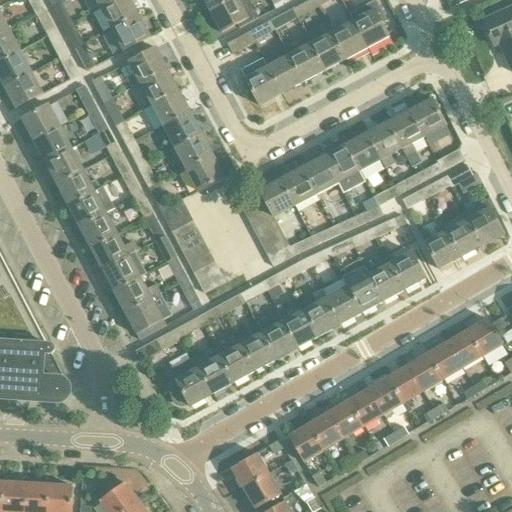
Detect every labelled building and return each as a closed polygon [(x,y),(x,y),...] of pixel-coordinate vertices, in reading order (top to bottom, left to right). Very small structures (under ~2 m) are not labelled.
[(38,12),(43,9),(38,0),(26,0),(36,18),(40,16),(38,12)] [(59,0),(47,0),(52,9),(56,7),(54,4),(60,1),(59,0)] [(95,0),(100,10),(118,0),(95,0)] [(129,0),(118,0),(100,10),(111,31),(138,17),(129,0)] [(202,0),(209,12),(231,0),(202,0)] [(243,11),(237,0),(231,0),(209,12),(221,34),(236,25),(239,29),(258,19),(251,6),(243,11)] [(312,0),(292,11),(290,11),(295,20),(304,16),(315,10),(312,5),(316,3),(314,0),(312,0)] [(314,0),(316,3),(312,5),(315,10),(332,0),(314,0)] [(63,29),(72,24),(60,1),(54,4),(56,7),(52,9),(63,29)] [(351,14),(350,15),(353,21),(351,22),(366,50),(390,37),(382,23),(387,21),(380,8),(376,1),(351,14)] [(511,6),(482,20),(494,46),(499,44),(511,72),(511,6)] [(40,16),(36,18),(47,38),(56,33),(43,9),(38,12),(40,16)] [(273,27),(269,28),(272,33),(275,31),(295,20),(290,11),(270,22),(273,27)] [(138,17),(111,31),(123,53),(150,38),(138,17)] [(270,22),(248,34),(253,43),(254,43),(272,33),(269,28),(273,27),(270,22)] [(331,33),(330,33),(345,61),(366,50),(351,22),(331,33)] [(72,24),(63,29),(75,52),(78,50),(77,47),(83,44),(72,24)] [(310,44),(308,45),(323,72),(345,61),(330,33),(331,33),(327,24),(319,28),(324,37),(310,44)] [(8,30),(0,34),(0,61),(19,52),(8,30)] [(56,33),(47,38),(58,59),(68,54),(56,33)] [(248,34),(227,45),(233,56),(255,44),(254,43),(253,43),(248,34)] [(86,72),(95,67),(83,44),(77,47),(78,50),(75,52),(86,72)] [(304,48),(287,56),(302,84),(304,83),(323,72),(308,45),(304,48)] [(140,85),(167,71),(156,49),(129,63),(140,85)] [(19,52),(0,61),(0,79),(4,88),(31,74),(19,52)] [(58,59),(69,81),(79,76),(68,54),(58,59)] [(287,56),(266,67),(281,95),(302,84),(287,56)] [(262,60),(241,71),(259,106),(281,95),(266,67),(262,60)] [(167,71),(140,85),(152,106),(178,92),(167,71)] [(4,88),(16,110),(42,96),(31,74),(4,88)] [(106,101),(111,99),(100,78),(91,83),(104,106),(107,104),(106,101)] [(84,87),(75,92),(86,111),(89,109),(91,113),(96,110),(84,87)] [(178,92),(152,106),(164,128),(190,114),(178,92)] [(107,104),(104,106),(114,126),(123,121),(111,99),(106,101),(107,104)] [(432,99),(409,111),(424,139),(447,127),(432,99)] [(48,106),(21,120),(32,141),(59,127),(48,106)] [(89,109),(86,111),(98,135),(107,130),(96,110),(91,113),(89,109)] [(402,150),(406,157),(416,152),(412,145),(424,139),(409,111),(388,123),(402,150)] [(190,114),(164,128),(175,149),(201,135),(190,114)] [(134,141),(123,121),(114,126),(126,149),(129,147),(128,144),(134,141)] [(391,156),(402,150),(388,123),(366,134),(381,161),(380,162),(384,169),(395,163),(391,156)] [(59,127),(32,141),(44,163),(70,149),(59,127)] [(107,130),(98,135),(109,155),(112,153),(113,156),(119,153),(107,130)] [(360,173),(380,162),(381,161),(366,134),(345,145),(360,173)] [(186,171),(213,157),(201,135),(175,149),(186,171)] [(129,147),(126,149),(137,169),(146,165),(134,141),(128,144),(129,147)] [(360,173),(345,145),(323,157),(338,184),(343,195),(365,183),(360,173)] [(70,149),(44,163),(55,184),(82,170),(70,149)] [(436,164),(441,173),(465,161),(459,150),(436,162),(437,164),(436,164)] [(112,153),(109,155),(121,177),(129,172),(119,153),(113,156),(112,153)] [(213,157),(186,171),(198,193),(224,179),(213,157)] [(301,169),(316,196),(338,184),(323,157),(304,167),(301,169)] [(419,179),(421,184),(441,173),(436,164),(413,176),(415,181),(419,179)] [(137,169),(150,193),(153,191),(151,188),(157,185),(146,165),(137,169)] [(447,177),(452,186),(453,187),(473,177),(474,176),(468,166),(447,177)] [(316,196),(301,169),(280,180),(294,207),(304,202),(316,196)] [(82,170),(55,184),(67,206),(93,192),(94,192),(100,189),(96,182),(90,185),(82,170)] [(129,172),(121,177),(132,197),(134,196),(136,199),(142,196),(129,172)] [(474,176),(473,177),(474,177),(458,185),(463,196),(483,186),(477,175),(474,176)] [(415,181),(413,176),(394,186),(399,195),(421,184),(419,179),(415,181)] [(447,177),(423,189),(428,198),(439,192),(452,186),(447,177)] [(294,207),(280,180),(259,191),(261,195),(266,206),(272,216),(273,219),(274,218),(294,207)] [(160,212),(169,207),(157,185),(151,188),(153,191),(150,193),(160,212)] [(378,206),(399,195),(394,186),(373,197),(378,206)] [(93,192),(67,206),(78,227),(105,213),(106,215),(108,213),(115,210),(103,189),(101,190),(100,189),(94,192),(93,192)] [(407,210),(428,198),(423,189),(402,200),(407,210)] [(245,216),(266,206),(261,195),(240,206),(245,216)] [(134,196),(132,197),(144,220),(152,215),(142,196),(136,199),(134,196)] [(169,207),(160,212),(165,222),(187,210),(181,200),(169,207)] [(473,230),(482,248),(505,236),(487,201),(464,213),(468,220),(473,230)] [(266,206),(245,216),(251,227),(272,216),(266,206)] [(187,210),(165,222),(171,232),(192,221),(187,210)] [(359,222),(361,226),(383,216),(380,210),(355,220),(357,223),(359,222)] [(105,213),(78,227),(90,248),(116,234),(106,215),(105,213)] [(152,215),(144,220),(155,241),(164,236),(152,215)] [(272,216),(251,227),(256,237),(278,226),(274,218),(273,219),(272,216)] [(373,234),(375,239),(399,228),(398,228),(405,225),(401,216),(395,219),(395,218),(373,228),(375,233),(373,234)] [(357,223),(355,220),(334,229),(338,236),(361,226),(359,222),(357,223)] [(468,220),(447,231),(446,231),(461,259),(482,248),(473,230),(468,220)] [(192,221),(171,232),(176,243),(198,231),(192,221)] [(278,226),(256,237),(262,247),(283,236),(278,226)] [(436,230),(439,235),(424,243),(439,271),(461,259),(446,231),(447,231),(444,226),(436,230)] [(375,233),(373,228),(350,239),(354,249),(375,239),(373,234),(375,233)] [(338,236),(334,229),(310,239),(311,244),(314,242),(317,246),(338,236)] [(198,231),(176,243),(182,253),(203,241),(198,231)] [(116,234),(90,248),(101,270),(128,256),(128,257),(138,251),(134,243),(123,248),(116,234)] [(283,236),(262,247),(268,258),(289,247),(283,236)] [(311,244),(310,239),(289,248),(289,247),(268,258),(273,268),(294,257),(317,246),(314,242),(311,244)] [(327,255),(330,260),(354,249),(350,239),(328,249),(330,253),(327,255)] [(187,263),(209,252),(203,241),(182,253),(187,263)] [(310,269),(330,260),(327,255),(330,253),(328,249),(305,260),(309,269),(310,269)] [(171,250),(162,254),(167,263),(176,259),(171,250)] [(128,256),(101,270),(113,291),(139,278),(140,279),(147,275),(141,262),(137,255),(136,254),(139,252),(138,251),(128,257),(128,256)] [(209,252),(187,263),(193,274),(214,262),(209,252)] [(390,264),(389,264),(404,291),(426,279),(412,252),(390,264)] [(0,254),(0,400),(39,403),(58,404),(63,403),(67,400),(69,396),(70,392),(69,387),(52,354),(50,355),(47,355),(46,353),(45,350),(46,348),(48,347),(0,254)] [(176,259),(167,263),(177,283),(180,281),(182,285),(188,282),(176,259)] [(368,275),(368,276),(382,303),(404,291),(389,264),(390,264),(389,262),(387,259),(379,263),(382,268),(368,275)] [(309,269),(305,260),(284,271),(286,275),(284,277),(286,281),(304,272),(310,269),(309,269)] [(193,274),(198,284),(220,273),(214,262),(193,274)] [(364,267),(343,279),(347,287),(361,314),(382,303),(368,276),(368,275),(364,267)] [(263,283),(267,292),(286,281),(284,277),(286,275),(284,271),(263,283)] [(220,273),(198,284),(204,294),(225,283),(220,273)] [(139,278),(113,291),(124,313),(151,299),(161,294),(161,293),(157,285),(146,291),(140,279),(139,278)] [(180,281),(177,283),(190,306),(199,302),(188,282),(182,285),(180,281)] [(267,292),(263,283),(241,294),(244,299),(241,300),(244,305),(267,292)] [(326,299),(325,299),(340,326),(361,314),(347,287),(326,299)] [(305,310),(304,310),(318,337),(340,326),(325,299),(326,299),(323,293),(321,290),(313,295),(318,303),(305,310)] [(151,299),(124,313),(136,335),(162,321),(172,316),(161,293),(161,294),(151,299)] [(244,299),(241,294),(219,306),(224,315),(244,305),(241,300),(244,299)] [(199,323),(201,328),(224,315),(219,306),(200,317),(202,321),(199,323)] [(303,311),(283,322),(297,349),(303,346),(304,345),(318,337),(304,310),(304,311),(303,311)] [(202,321),(200,317),(176,330),(181,338),(182,338),(201,328),(199,323),(202,321)] [(487,319),(467,331),(482,357),(503,345),(491,326),(487,319)] [(497,333),(506,327),(502,319),(492,325),(497,333)] [(283,322),(261,334),(275,361),(297,349),(283,322)] [(183,340),(182,338),(181,338),(176,330),(155,341),(160,352),(183,340)] [(511,330),(502,337),(507,345),(511,341),(511,330)] [(467,331),(447,343),(462,369),(482,357),(467,331)] [(261,334),(240,345),(254,372),(275,361),(261,334)] [(155,341),(136,352),(141,362),(160,352),(155,341)] [(447,343),(427,355),(443,381),(462,369),(447,343)] [(219,357),(218,357),(233,384),(254,372),(240,345),(219,357)] [(211,361),(197,368),(212,395),(233,384),(218,357),(219,357),(216,351),(208,355),(211,361)] [(427,355),(408,367),(423,392),(443,381),(427,355)] [(170,383),(164,386),(171,399),(173,403),(176,405),(180,406),(184,406),(187,404),(189,408),(212,395),(197,368),(193,359),(165,374),(170,383)] [(408,367),(388,379),(403,404),(423,392),(408,367)] [(388,379),(368,391),(383,416),(384,416),(387,420),(394,415),(392,411),(403,404),(388,379)] [(483,381),(473,387),(477,394),(487,388),(487,387),(483,381)] [(477,394),(473,387),(463,393),(466,399),(467,400),(477,394)] [(368,391),(348,403),(363,428),(383,416),(368,391)] [(348,403),(328,414),(344,440),(363,428),(348,403)] [(443,405),(434,410),(438,417),(448,411),(447,411),(443,405)] [(438,417),(434,410),(423,417),(427,423),(427,424),(438,417)] [(328,414),(309,426),(324,452),(344,440),(328,414)] [(303,430),(288,438),(299,457),(303,463),(305,463),(314,457),(324,452),(309,426),(303,430)] [(404,428),(394,434),(398,441),(408,435),(404,428)] [(398,441),(394,434),(383,440),(387,447),(388,447),(398,441)] [(273,455),(284,449),(280,442),(269,448),(273,455)] [(364,452),(354,457),(358,464),(368,459),(364,452)] [(243,491),(269,476),(258,457),(257,455),(253,457),(231,470),(243,491)] [(358,464),(354,457),(344,464),(348,471),(358,464)] [(291,462),(283,467),(289,477),(297,473),(291,462)] [(319,474),(312,478),(318,488),(325,484),(319,474)] [(269,476),(243,491),(255,511),(281,496),(269,476)] [(3,496),(2,511),(25,511),(27,485),(4,484),(3,496)] [(124,511),(138,502),(125,484),(100,502),(107,511),(124,511)] [(27,485),(25,511),(46,511),(48,486),(27,485)] [(48,486),(46,511),(72,511),(73,488),(48,486)] [(313,500),(306,504),(310,511),(316,511),(319,510),(313,500)] [(124,511),(145,511),(138,502),(124,511)] [(290,511),(285,503),(268,511),(290,511)]
